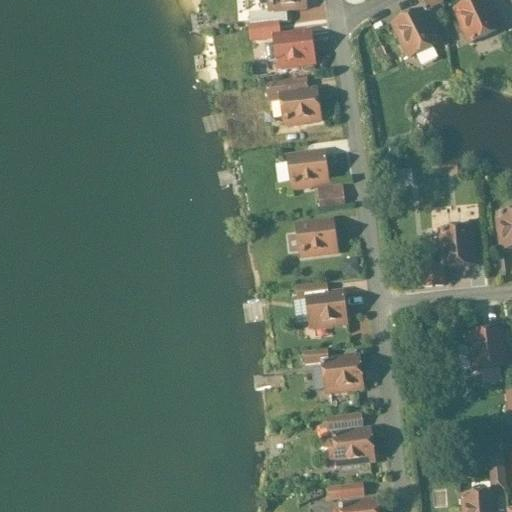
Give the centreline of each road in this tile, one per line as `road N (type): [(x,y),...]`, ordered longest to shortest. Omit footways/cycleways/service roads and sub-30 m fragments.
road 1 (residential): [(335,18),(377,306)]
road 2 (residential): [(377,306),(403,511)]
road 3 (residential): [(377,306),(511,293)]
